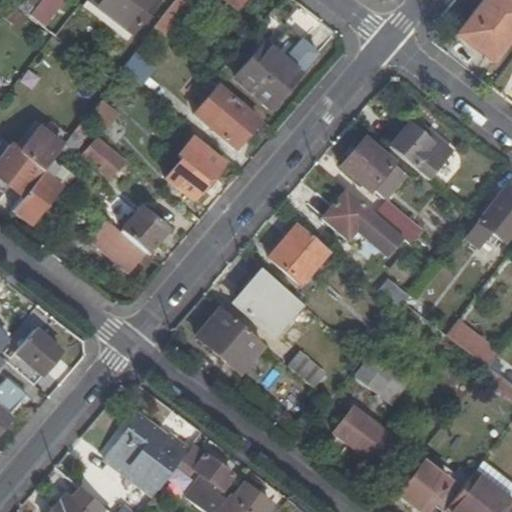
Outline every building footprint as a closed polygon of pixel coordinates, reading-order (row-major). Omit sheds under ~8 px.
[(42,0),(25,0),(36,8),(42,0)] [(39,23),(56,0),(42,0),(36,8),(30,16),(39,23)] [(126,40),(156,0),(86,0),(83,5),(126,40)] [(194,0),(175,0),(153,28),(164,37),(194,0)] [(243,0),(224,0),(237,9),(243,0)] [(492,63),(511,37),(511,0),(483,0),(456,35),(492,63)] [(27,18),(12,7),(2,19),(18,31),(27,18)] [(270,107),(300,74),(264,43),(235,77),(270,107)] [(136,51),(122,69),(142,86),(157,68),(136,51)] [(218,85),(193,114),(235,149),(259,121),(218,85)] [(102,134),(118,115),(100,99),(84,118),(102,134)] [(92,127),(83,119),(51,160),(61,167),(92,127)] [(410,121),(407,125),(429,142),(432,138),(410,121)] [(407,125),(389,148),(428,181),(450,152),(432,138),(429,142),(407,125)] [(109,179),(124,161),(97,137),(82,154),(109,179)] [(0,178),(23,196),(43,171),(0,138),(0,178)] [(394,177),(399,170),(363,140),(340,167),(369,191),(386,170),(394,177)] [(166,177),(193,199),(223,163),(197,141),(166,177)] [(61,167),(51,160),(44,169),(50,173),(54,176),(61,167)] [(47,177),(50,173),(44,169),(43,171),(23,196),(12,211),(30,224),(59,187),(47,177)] [(511,231),(511,192),(505,188),(464,240),(478,251),(492,234),(503,243),(511,231)] [(378,218),(346,190),(321,218),(348,241),(356,232),(385,256),(402,237),(378,218)] [(121,231),(146,253),(168,226),(143,204),(121,231)] [(402,237),(408,243),(419,229),(390,204),(378,218),(402,237)] [(130,273),(146,253),(121,231),(104,217),(89,237),(130,273)] [(328,251),(296,224),(268,257),(300,284),(328,251)] [(263,270),(247,288),(255,295),(271,276),(263,270)] [(272,335),(301,302),(271,276),(255,295),(247,288),(234,303),(272,335)] [(404,303),(409,298),(391,282),(388,279),(386,282),(384,284),(377,293),(399,311),(404,303)] [(262,342),(220,307),(197,334),(237,370),(262,342)] [(445,335),(487,367),(494,359),(452,326),(445,335)] [(5,362),(13,369),(32,385),(60,353),(34,330),(5,362)] [(287,365),(312,386),(324,373),(299,351),(287,365)] [(371,353),(352,378),(391,407),(409,383),(371,353)] [(487,367),(494,373),(500,365),(494,359),(487,367)] [(480,377),(511,400),(511,386),(494,373),(487,367),(480,377)] [(0,384),(0,400),(12,410),(33,385),(32,385),(13,369),(0,384)] [(0,432),(13,418),(8,414),(12,410),(0,400),(0,432)] [(383,469),(401,444),(351,406),(332,431),(383,469)] [(153,497),(175,469),(190,449),(170,434),(163,442),(161,440),(157,444),(152,440),(155,435),(158,431),(138,415),(104,459),(153,497)] [(161,440),(155,435),(152,440),(157,444),(161,440)] [(187,498),(206,511),(215,511),(228,496),(233,491),(225,485),(232,477),(192,447),(190,449),(175,469),(188,478),(193,471),(202,478),(187,498)] [(443,511),(445,510),(446,508),(460,490),(422,460),(397,493),(420,511),(425,511),(433,503),(443,511)] [(511,500),(511,484),(482,461),(476,469),(474,472),(491,484),(511,500)] [(507,511),(511,507),(511,500),(491,484),(474,472),(460,490),(446,508),(452,511),(507,511)] [(228,496),(215,511),(264,511),(270,505),(243,485),(232,498),(228,496)] [(104,511),(105,511),(79,489),(61,510),(56,506),(50,511),(104,511)]
